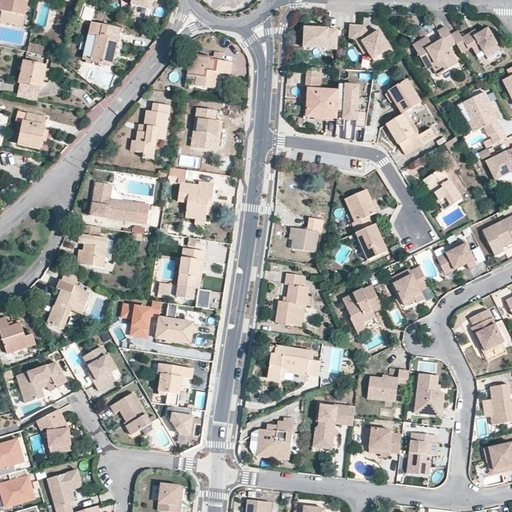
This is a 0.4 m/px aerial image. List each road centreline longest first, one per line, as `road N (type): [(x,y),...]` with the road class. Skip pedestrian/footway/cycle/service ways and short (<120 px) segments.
road 1 (tertiary): [(216,468),(261,142)]
road 2 (residential): [(511,275),(454,303),(442,322),(469,393),(458,500)]
road 3 (residential): [(261,142),(383,164),(419,225)]
road 4 (residential): [(62,178),(175,40)]
road 5 (residential): [(363,492),(216,468)]
road 6 (residential): [(0,298),(33,278),(60,234),(62,178)]
